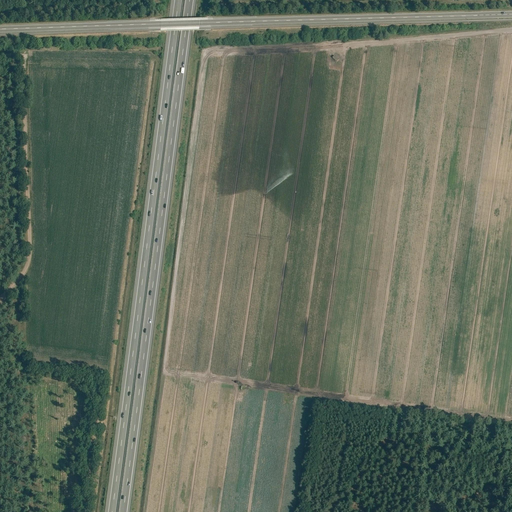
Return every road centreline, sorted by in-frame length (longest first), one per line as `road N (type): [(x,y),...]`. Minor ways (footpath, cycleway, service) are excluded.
road 1 (motorway): [(178,0),(111,511)]
road 2 (motorway): [(122,511),(189,0)]
road 3 (tertiary): [(0,30),(511,13)]
road 4 (track): [(0,54),(22,55),(29,254),(0,300)]
road 5 (track): [(493,0),(245,0)]
road 6 (track): [(345,44),(511,30)]
